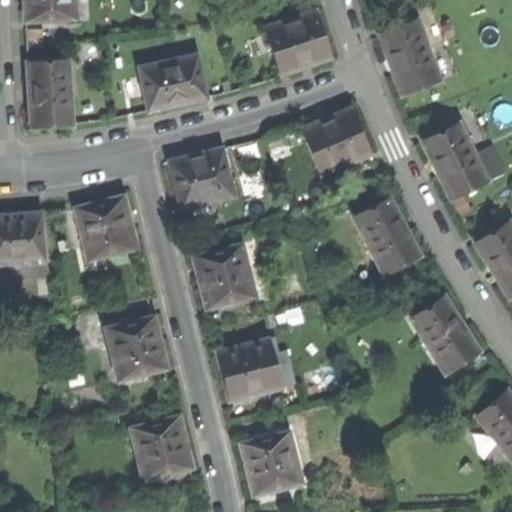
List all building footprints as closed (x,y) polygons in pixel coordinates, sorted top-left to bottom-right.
[(73,0),(23,0),(25,21),(74,18),(73,0)] [(314,11),(264,28),(279,75),(306,66),(330,58),(314,11)] [(416,21),(378,35),(390,67),(401,95),(438,81),(416,21)] [(196,55),(139,68),(148,111),(175,105),(205,99),(196,55)] [(67,60),(27,63),(29,93),(31,127),(71,124),(67,60)] [(324,119),(301,129),(320,174),(368,154),(349,109),(324,119)] [(458,124),(421,142),(437,173),(449,199),(485,181),(458,124)] [(191,156),(169,161),(181,209),(232,196),(220,149),(191,156)] [(123,197),(75,208),(87,259),(135,247),(129,221),(123,197)] [(389,198),(353,217),(383,274),(419,255),(402,224),(389,198)] [(12,215),(0,216),(0,263),(43,260),(39,213),(12,215)] [(511,228),(508,222),(474,244),(490,270),(508,298),(511,295),(511,228)] [(240,245),(193,257),(200,284),(206,308),(253,296),(240,245)] [(443,297),(410,318),(444,372),(478,351),(459,322),(443,297)] [(153,317),(105,328),(118,380),(166,368),(159,341),(153,317)] [(268,339),(217,352),(223,376),(228,400),(280,387),(268,339)] [(511,397),(506,391),(476,415),(511,460),(511,397)] [(178,416),(130,428),(143,480),(191,468),(184,440),(178,416)] [(288,432),(239,444),(246,471),(252,495),(301,483),(288,432)]
